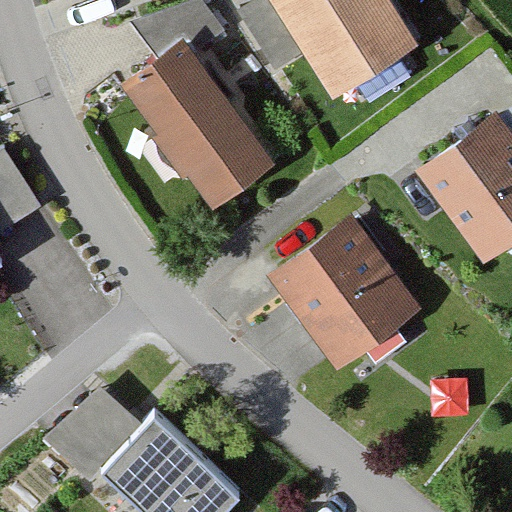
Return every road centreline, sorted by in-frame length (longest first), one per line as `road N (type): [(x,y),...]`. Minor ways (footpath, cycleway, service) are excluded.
road 1 (residential): [(168,301),(495,58)]
road 2 (residential): [(168,301),(79,179),(6,0)]
road 3 (residential): [(402,511),(258,395),(168,301)]
road 4 (residential): [(0,436),(168,301)]
